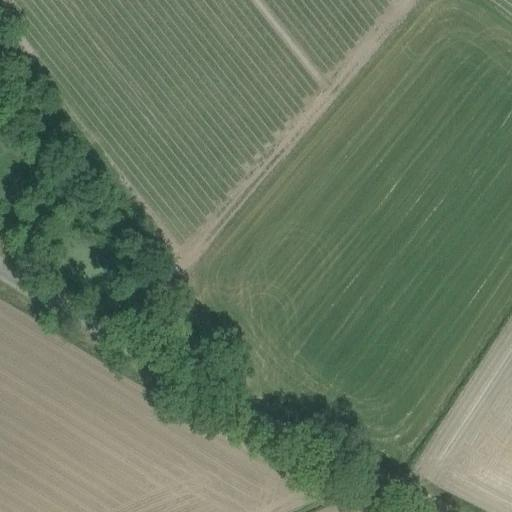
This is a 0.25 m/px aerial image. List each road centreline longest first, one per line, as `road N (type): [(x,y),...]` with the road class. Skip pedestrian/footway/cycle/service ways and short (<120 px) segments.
road 1 (unclassified): [(435,511),(0,269)]
road 2 (track): [(0,87),(244,411)]
